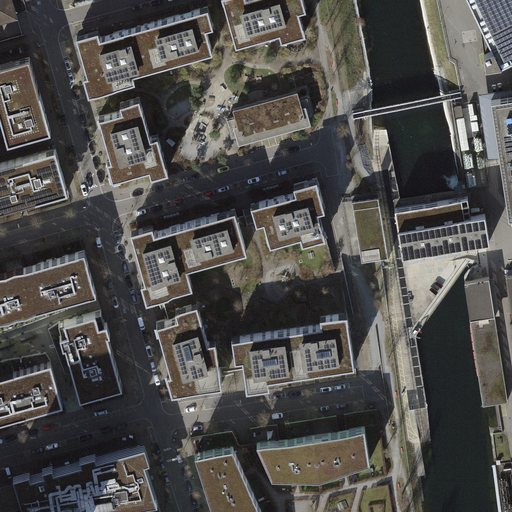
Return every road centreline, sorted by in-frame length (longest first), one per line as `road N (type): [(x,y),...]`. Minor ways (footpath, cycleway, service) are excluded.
road 1 (residential): [(160,423),(380,390)]
road 2 (residential): [(39,0),(101,212)]
road 3 (residential): [(101,212),(156,408)]
road 4 (residential): [(0,451),(156,408)]
